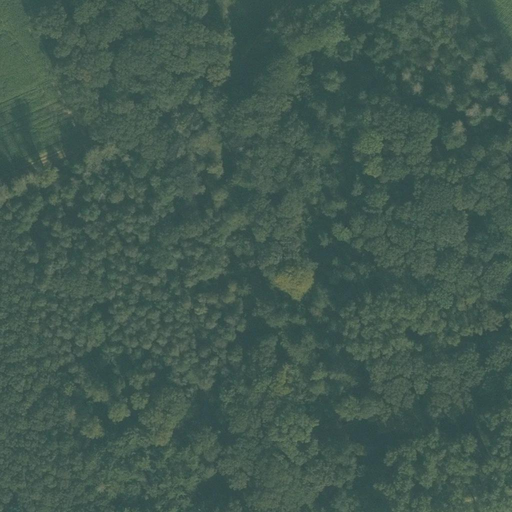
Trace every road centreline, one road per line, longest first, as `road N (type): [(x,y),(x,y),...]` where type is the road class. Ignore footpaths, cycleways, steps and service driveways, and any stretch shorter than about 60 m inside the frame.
road 1 (track): [(220,84),(309,511)]
road 2 (track): [(0,179),(220,84)]
